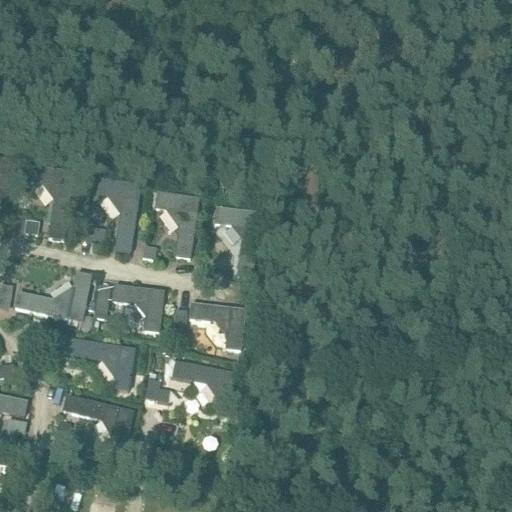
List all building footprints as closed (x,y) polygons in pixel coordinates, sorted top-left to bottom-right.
[(0,230),(7,232),(16,163),(0,160),(0,230)] [(75,174),(35,169),(32,185),(42,186),(54,201),(50,241),(65,244),(75,174)] [(142,188),(92,181),(90,198),(107,199),(120,217),(115,254),(132,258),(142,188)] [(192,263),(200,202),(159,196),(156,212),(167,214),(179,231),(175,260),(192,263)] [(255,281),(262,216),(217,211),(215,228),(232,230),(241,243),(238,279),(255,281)] [(105,246),(107,234),(95,232),(94,244),(105,246)] [(157,251),(146,249),(144,261),(156,263),(157,251)] [(19,296),(16,312),(84,326),(94,279),(77,276),(74,290),(54,303),(19,296)] [(13,289),(1,288),(0,299),(12,300),(13,289)] [(166,294),(114,289),(113,305),(136,308),(147,325),(146,336),(162,337),(166,294)] [(247,312),(192,306),(190,322),(216,326),(227,341),(226,353),(242,355),(247,312)] [(107,322),(109,311),(97,309),(96,320),(107,322)] [(44,343),(56,345),(58,332),(47,331),(44,343)] [(186,334),(175,333),(174,345),(186,345),(186,334)] [(135,353),(68,342),(66,359),(104,365),(116,382),(115,391),(130,393),(135,353)] [(241,377),(173,364),(171,381),(208,388),(219,406),(217,417),(234,420),(241,377)] [(160,393),(159,403),(170,405),(171,395),(160,393)] [(29,405),(0,398),(0,415),(26,421),(29,405)] [(135,414),(68,399),(63,414),(102,424),(112,441),(109,452),(126,456),(135,414)] [(72,428),(60,425),(58,437),(70,439),(72,428)] [(15,449),(17,437),(6,436),(4,447),(15,449)] [(0,466),(0,488),(7,489),(9,467),(0,466)] [(80,506),(80,478),(57,479),(57,506),(80,506)] [(116,511),(118,494),(95,492),(93,511),(116,511)]
